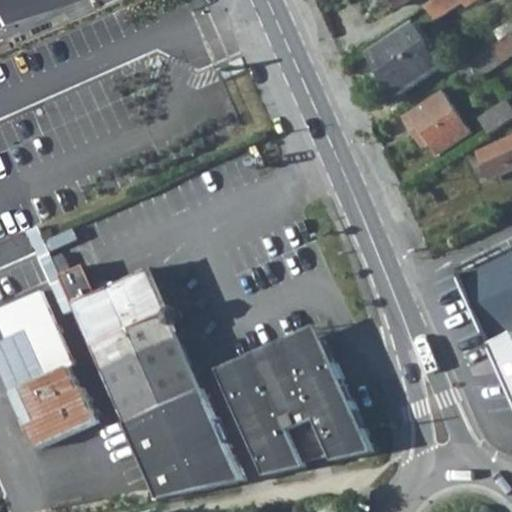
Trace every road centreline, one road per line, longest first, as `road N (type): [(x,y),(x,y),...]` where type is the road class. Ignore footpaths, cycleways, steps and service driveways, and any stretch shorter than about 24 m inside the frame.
road 1 (secondary): [(266,0),(411,337)]
road 2 (secondary): [(477,470),(411,337)]
road 3 (secondary): [(411,337),(425,478)]
